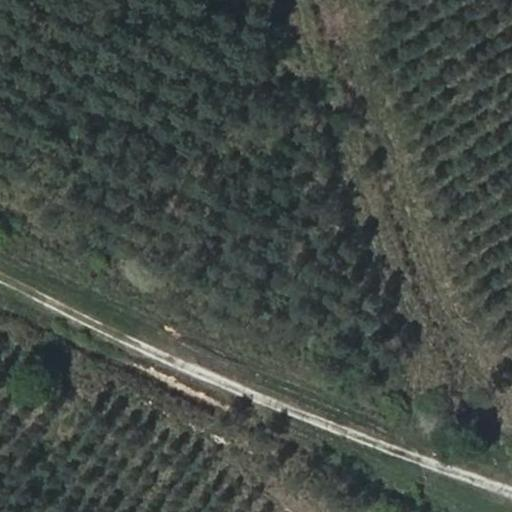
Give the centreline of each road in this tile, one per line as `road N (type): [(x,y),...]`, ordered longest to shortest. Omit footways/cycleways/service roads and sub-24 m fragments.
road 1 (track): [(0,259),(233,370),(511,474)]
road 2 (track): [(293,0),(461,455)]
